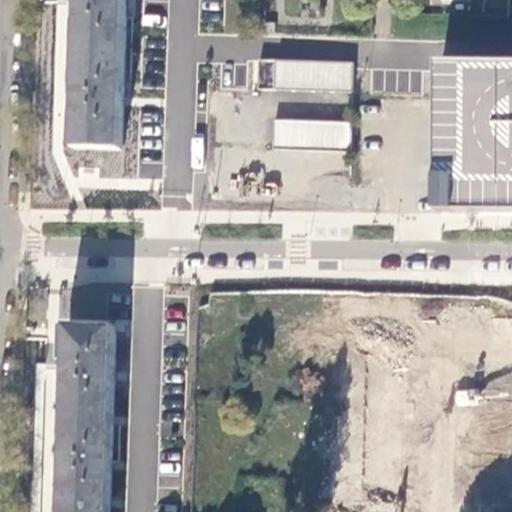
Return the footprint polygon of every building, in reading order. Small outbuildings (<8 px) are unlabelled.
[(77,99),(76,150),(122,152),(124,101),(127,0),(80,0),(80,11),(77,99)] [(457,0),(472,1),(472,16),(509,17),(509,0),(457,0)] [(260,89),(277,90),(278,61),(260,60),(260,89)] [(353,64),(278,61),(277,90),(352,93),(353,64)] [(511,64),(441,64),(441,96),(440,214),(511,214),(511,64)] [(401,511),(409,305),(359,303),(351,511),(401,511)] [(111,511),(117,332),(70,330),(69,372),(66,465),(64,511),(111,511)] [(508,511),(511,455),(511,395),(483,394),(475,511),(508,511)]
